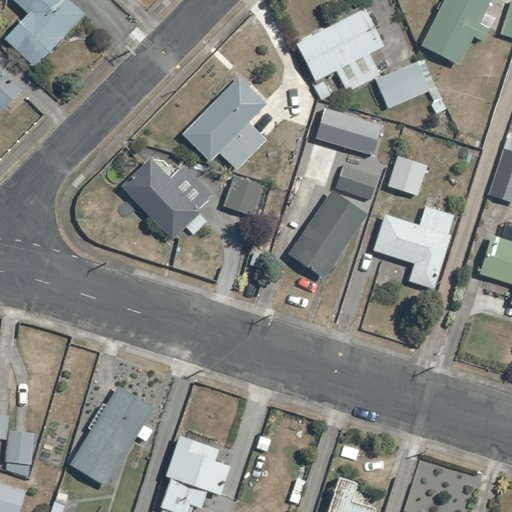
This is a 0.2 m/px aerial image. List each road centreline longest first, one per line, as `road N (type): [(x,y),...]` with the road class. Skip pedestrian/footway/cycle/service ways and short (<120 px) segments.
road 1 (residential): [(0,265),(511,429)]
road 2 (residential): [(210,0),(0,217)]
